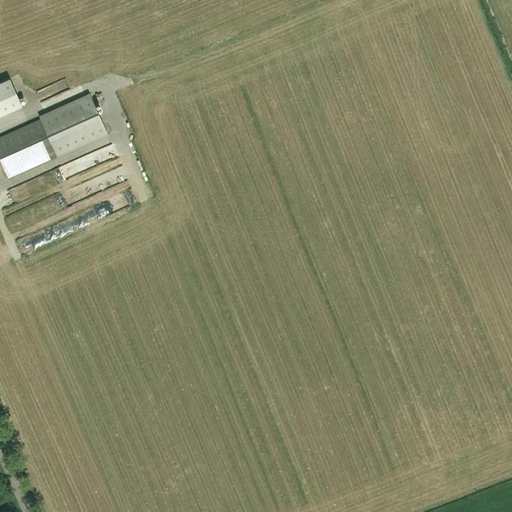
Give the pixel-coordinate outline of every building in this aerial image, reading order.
[(0,115),(21,106),(9,79),(0,82),(0,115)] [(91,97),(41,119),(0,137),(0,160),(9,178),(107,134),(91,97)] [(93,146),(94,156),(113,155),(112,146),(93,146)] [(74,159),(51,168),(55,178),(78,169),(74,159)] [(116,167),(81,182),(87,196),(122,181),(116,167)] [(68,189),(47,197),(50,203),(52,202),(54,208),(60,205),(60,206),(73,201),(68,189)]
